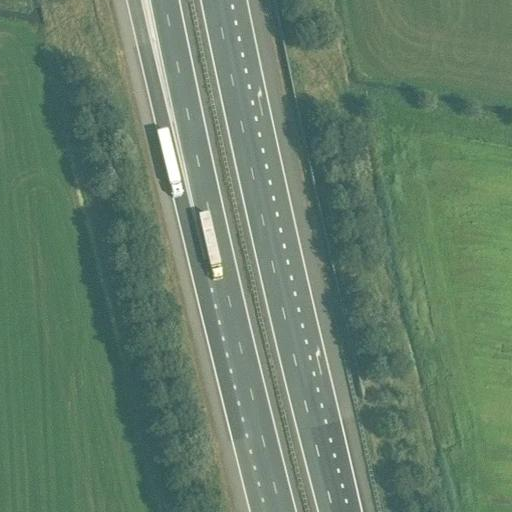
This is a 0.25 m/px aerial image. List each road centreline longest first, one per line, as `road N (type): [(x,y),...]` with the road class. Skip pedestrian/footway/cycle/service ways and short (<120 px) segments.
road 1 (motorway): [(334,511),(218,0)]
road 2 (motorway): [(143,0),(218,257)]
road 3 (motorway): [(164,0),(218,257)]
road 4 (motorway): [(218,257),(279,511)]
